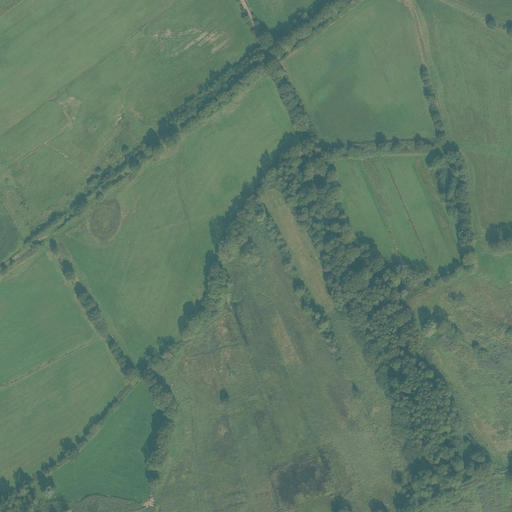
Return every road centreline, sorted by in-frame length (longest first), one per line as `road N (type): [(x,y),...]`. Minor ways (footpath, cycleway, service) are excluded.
road 1 (track): [(0,270),(271,60)]
road 2 (track): [(317,254),(328,234),(307,130),(271,60)]
road 3 (track): [(47,235),(138,378)]
